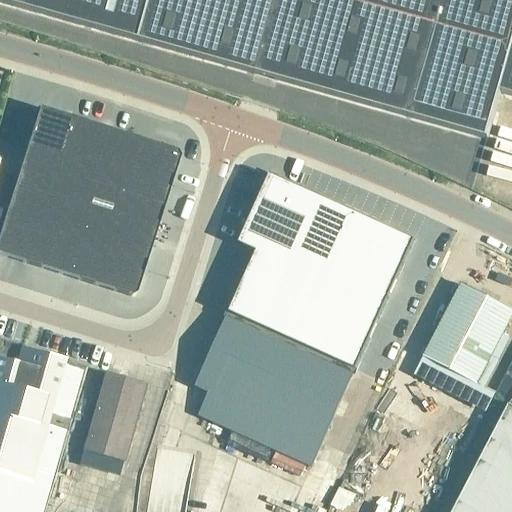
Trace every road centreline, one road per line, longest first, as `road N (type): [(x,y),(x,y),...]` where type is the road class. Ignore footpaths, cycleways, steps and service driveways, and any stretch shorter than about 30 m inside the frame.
road 1 (unclassified): [(232,118),(172,315),(159,334),(126,340),(0,299)]
road 2 (unclassified): [(511,235),(344,158),(232,118)]
road 3 (unclassified): [(232,118),(0,46)]
